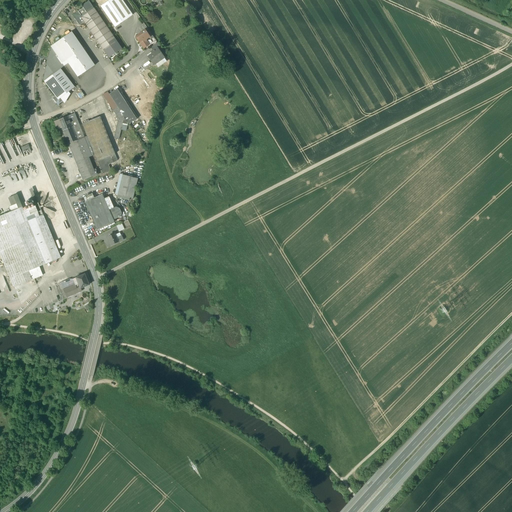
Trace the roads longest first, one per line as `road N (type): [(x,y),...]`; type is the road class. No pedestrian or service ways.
road 1 (track): [(95,278),(511,63)]
road 2 (track): [(0,327),(121,346),(190,369),(282,425),(367,511)]
road 3 (secondary): [(63,0),(40,40),(28,91),(100,303),(84,378)]
road 4 (track): [(345,483),(511,317)]
road 5 (motorway): [(511,342),(351,511)]
road 6 (motorway): [(366,511),(511,358)]
road 7 (track): [(284,471),(213,424),(141,393)]
road 8 (secondary): [(4,511),(50,466),(84,378)]
